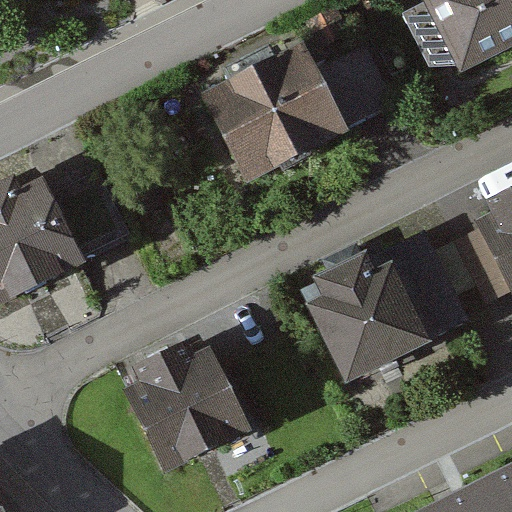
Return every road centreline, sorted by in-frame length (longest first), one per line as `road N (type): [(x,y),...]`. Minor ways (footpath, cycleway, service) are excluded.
road 1 (residential): [(511,140),(0,397)]
road 2 (residential): [(260,0),(0,131)]
road 3 (residential): [(511,403),(290,511)]
road 4 (residential): [(0,413),(104,511)]
